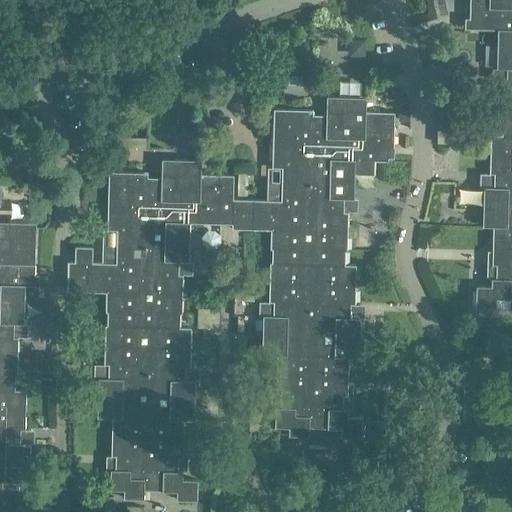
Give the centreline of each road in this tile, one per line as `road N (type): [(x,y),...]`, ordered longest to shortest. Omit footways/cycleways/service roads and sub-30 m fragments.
road 1 (residential): [(61,511),(60,234),(81,168),(22,89)]
road 2 (residential): [(453,400),(449,364),(405,266),(421,83),(396,0)]
road 3 (residential): [(296,0),(22,89)]
road 4 (residential): [(371,511),(444,442),(453,400)]
